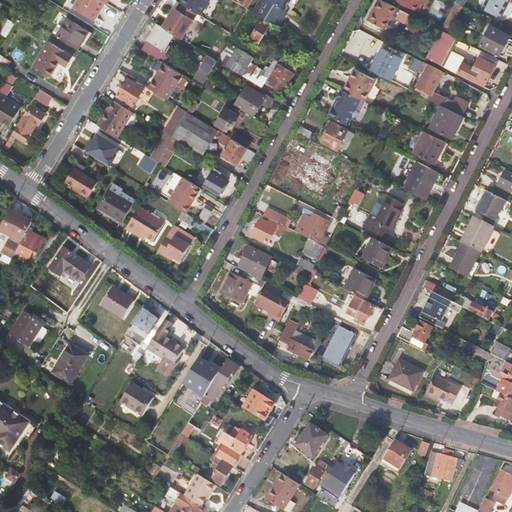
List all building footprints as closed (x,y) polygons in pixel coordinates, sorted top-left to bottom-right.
[(37,0),(31,0),(26,9),(30,12),(37,0)] [(95,21),(106,3),(100,0),(80,0),(75,8),(95,21)] [(261,17),(276,26),(285,9),(281,7),(269,0),(262,0),(255,13),(261,17)] [(402,0),(403,0),(401,4),(417,13),(421,6),(422,7),(425,0),(402,0)] [(457,0),(455,4),(463,8),(467,0),(457,0)] [(506,22),(511,10),(511,0),(496,0),(489,14),(506,22)] [(231,1),(216,25),(222,29),(237,4),(231,1)] [(396,9),(382,2),(370,23),(385,31),(396,9)] [(176,35),(183,40),(199,14),(181,3),(177,10),(175,8),(164,28),(176,35)] [(237,4),(222,29),(233,36),(235,32),(241,23),(244,17),(249,10),(238,3),(237,4)] [(455,4),(441,32),(449,36),(463,8),(455,4)] [(26,9),(22,16),(28,20),(32,13),(30,12),(26,9)] [(258,20),(261,17),(255,13),(249,10),(244,17),(249,19),(251,16),(258,20)] [(1,34),(7,38),(16,24),(9,20),(1,34)] [(79,51),(90,33),(69,20),(64,28),(59,25),(53,35),(79,51)] [(247,44),(255,49),(270,25),(262,20),(247,44)] [(241,23),(235,32),(239,35),(245,27),(241,23)] [(164,28),(159,25),(148,43),(155,48),(151,54),(165,63),(170,55),(165,52),(176,35),(164,28)] [(481,46),(500,55),(506,44),(510,37),(491,27),(481,46)] [(441,32),(426,59),(441,67),(456,40),(449,36),(441,32)] [(79,51),(82,53),(93,35),(90,33),(79,51)] [(155,48),(148,43),(144,50),(151,54),(155,48)] [(35,67),(51,76),(59,64),(67,68),(73,58),(50,44),(35,67)] [(506,44),(500,55),(505,58),(511,46),(506,44)] [(227,67),(262,88),(268,79),(264,75),(255,70),(257,66),(251,62),(254,57),(239,48),(231,62),(227,67)] [(372,72),(392,82),(403,60),(383,50),(372,72)] [(218,62),(227,67),(231,62),(221,56),(218,62)] [(218,62),(211,57),(204,70),(211,75),(218,62)] [(280,65),(292,72),(296,66),(283,59),(280,65)] [(461,65),(456,74),(483,88),(494,67),(478,59),(473,70),(461,65)] [(424,64),(416,60),(412,69),(419,73),(424,64)] [(165,63),(150,89),(170,101),(175,92),(178,87),(185,75),(165,63)] [(285,92),(295,74),(292,72),(280,65),(280,64),(269,82),(276,87),(275,88),(278,90),(279,88),(285,92)] [(255,70),(264,75),(266,71),(257,66),(255,70)] [(442,73),(429,66),(414,93),(442,107),(443,107),(466,119),(472,106),(460,100),(458,105),(447,100),(432,92),(442,73)] [(50,78),(51,76),(35,67),(35,68),(50,78)] [(344,91),(363,101),(365,102),(376,81),(355,71),(344,91)] [(149,88),(138,81),(136,84),(129,80),(118,97),(137,108),(149,88)] [(6,83),(0,92),(0,120),(11,127),(22,109),(8,99),(14,89),(6,83)] [(235,106),(254,118),(262,105),(268,108),(273,99),(260,91),(259,93),(247,86),(235,106)] [(184,90),(178,87),(175,92),(180,95),(184,90)] [(51,97),(40,91),(36,97),(47,104),(51,97)] [(344,91),(343,91),(329,118),(349,128),(354,119),(356,118),(358,114),(358,110),(363,101),(344,91)] [(395,115),(400,104),(392,100),(386,111),(395,115)] [(133,112),(115,101),(103,120),(102,120),(98,126),(100,126),(117,137),(118,137),(133,112)] [(189,112),(192,114),(194,111),(195,112),(200,104),(195,101),(189,112)] [(47,116),(31,106),(24,116),(26,117),(15,135),(27,142),(38,124),(41,126),(47,116)] [(443,107),(442,107),(430,129),(450,140),(456,130),(459,132),(466,119),(443,107)] [(173,121),(166,133),(174,138),(189,112),(182,108),(174,122),(173,121)] [(228,130),(237,115),(225,108),(216,124),(228,130)] [(174,138),(204,156),(219,131),(192,114),(189,112),(174,138)] [(338,151),(348,132),(334,124),(323,143),(338,151)] [(117,137),(100,126),(89,144),(102,151),(110,140),(113,142),(117,137)] [(315,134),(302,126),(297,135),(311,142),(315,134)] [(247,148),(249,149),(252,143),(234,132),(230,138),(247,148)] [(434,165),(439,155),(445,143),(425,133),(414,154),(434,165)] [(247,148),(230,138),(224,134),(219,143),(228,148),(221,158),(228,163),(230,160),(238,165),(247,148)] [(442,156),(448,145),(445,143),(439,155),(442,156)] [(95,150),(91,155),(103,163),(106,157),(95,150)] [(313,165),(324,171),(329,163),(315,155),(310,163),(313,165)] [(306,163),(296,179),(303,183),(312,167),(306,163)] [(418,163),(404,190),(425,200),(439,174),(418,163)] [(312,167),(303,183),(319,192),(329,174),(324,171),(313,165),(312,167)] [(66,183),(89,197),(98,183),(75,169),(66,183)] [(219,194),(227,180),(220,175),(221,173),(214,169),(204,185),(219,194)] [(511,194),(511,175),(506,172),(497,186),(511,194)] [(151,177),(144,188),(149,191),(152,193),(159,181),(151,177)] [(195,203),(203,190),(184,178),(169,203),(183,212),(188,215),(193,208),(191,206),(194,202),(195,203)] [(98,209),(122,223),(135,201),(118,190),(120,188),(113,184),(98,209)] [(504,201),(488,192),(477,212),(494,220),(504,201)] [(391,231),(404,207),(389,200),(377,223),(369,219),(365,226),(386,238),(390,231),(391,231)] [(139,209),(126,230),(134,234),(135,233),(153,244),(165,225),(139,209)] [(207,222),(212,214),(205,209),(200,217),(207,222)] [(267,209),(263,217),(279,225),(283,227),(287,219),(267,209)] [(190,226),(194,219),(188,215),(183,212),(179,219),(190,226)] [(9,213),(0,230),(0,232),(22,244),(28,232),(32,224),(9,213)] [(310,241),(316,244),(327,222),(313,215),(311,219),(304,216),(295,233),(310,241)] [(279,225),(263,217),(252,238),(268,246),(274,235),(279,225)] [(494,228),(474,218),(468,228),(471,229),(463,244),(478,252),(481,253),(494,228)] [(291,221),(287,219),(283,227),(285,228),(286,229),(291,221)] [(279,225),(274,235),(280,238),(285,228),(283,227),(279,225)] [(468,228),(460,243),(463,244),(471,229),(468,228)] [(37,255),(44,241),(28,232),(22,244),(20,247),(14,259),(25,266),(32,253),(37,255)] [(166,241),(158,255),(164,258),(165,256),(180,265),(190,249),(176,240),(172,245),(166,241)] [(392,250),(372,240),(361,261),(381,270),(392,250)] [(311,257),(318,262),(325,249),(316,244),(310,241),(306,250),(313,253),(311,257)] [(10,242),(3,256),(13,261),(14,259),(20,247),(10,242)] [(463,244),(460,243),(447,268),(465,277),(478,252),(463,244)] [(62,277),(65,272),(69,274),(79,259),(65,249),(51,269),(62,277)] [(251,251),(240,271),(259,280),(269,261),(251,251)] [(82,283),(93,268),(79,259),(69,274),(82,283)] [(9,274),(15,263),(13,261),(7,273),(9,274)] [(304,263),(300,269),(311,275),(315,269),(304,263)] [(240,271),(239,270),(235,276),(231,274),(220,293),(242,305),(253,285),(262,289),(265,283),(259,280),(240,271)] [(354,271),(343,292),(364,302),(375,282),(354,271)] [(455,297),(426,282),(423,289),(434,294),(451,303),(455,297)] [(135,301),(113,287),(102,305),(124,320),(135,301)] [(280,302),(282,299),(280,297),(281,294),(267,287),(258,304),(271,312),(270,315),(281,321),(288,307),(280,302)] [(298,300),(285,293),(282,299),(298,307),(301,301),(298,300)] [(306,296),(301,293),(298,300),(301,301),(303,302),(306,296)] [(438,329),(451,303),(434,294),(421,320),(423,321),(434,327),(438,329)] [(457,306),(469,312),(486,321),(490,313),(468,302),(469,301),(466,300),(465,301),(461,298),(457,306)] [(355,300),(350,311),(359,315),(357,319),(355,322),(365,327),(374,310),(355,300)] [(300,313),(305,304),(303,302),(301,301),(298,307),(295,311),(300,313)] [(132,331),(130,330),(125,337),(141,347),(146,340),(147,340),(160,319),(145,310),(132,331)] [(359,315),(350,311),(348,315),(357,319),(359,315)] [(29,347),(44,325),(26,313),(11,335),(29,347)] [(416,334),(403,328),(397,339),(426,353),(429,346),(426,344),(434,327),(423,321),(416,334)] [(159,333),(158,332),(147,349),(175,367),(186,350),(167,338),(173,329),(165,323),(159,333)] [(287,327),(279,342),(291,348),(289,352),(308,362),(313,352),(293,342),(297,332),(287,327)] [(337,366),(352,335),(340,328),(324,359),(337,366)] [(489,354),(460,340),(456,345),(487,362),(489,354)] [(489,354),(502,361),(508,350),(493,342),(491,347),(489,354)] [(87,359),(69,347),(52,375),(70,386),(87,359)] [(234,377),(241,366),(230,358),(222,371),(205,397),(188,425),(193,428),(207,407),(210,409),(214,402),(213,402),(231,375),(234,377)] [(205,397),(222,371),(211,364),(210,366),(207,364),(200,360),(184,385),(205,397)] [(389,381),(412,392),(422,373),(399,362),(389,381)] [(511,400),(511,372),(509,379),(503,376),(496,392),(499,394),(511,400)] [(426,393),(436,398),(444,402),(445,401),(452,405),(459,390),(452,386),(452,388),(433,378),(426,393)] [(410,396),(412,392),(389,381),(387,385),(410,396)] [(143,417),(155,399),(133,384),(120,402),(143,417)] [(256,390),(244,409),(265,422),(277,402),(256,390)] [(434,403),(436,398),(426,393),(424,397),(434,403)] [(508,423),(511,415),(511,400),(499,394),(492,408),(494,409),(490,416),(499,420),(500,418),(508,423)] [(0,401),(0,444),(10,450),(16,442),(21,433),(30,421),(0,401)] [(27,438),(36,425),(30,421),(21,433),(24,435),(27,438)] [(193,428),(188,425),(181,435),(188,439),(194,429),(193,428)] [(313,457),(327,436),(311,425),(297,446),(313,457)] [(227,453),(223,458),(222,460),(234,467),(253,437),(243,431),(241,435),(234,431),(231,437),(225,434),(220,443),(229,449),(227,453)] [(19,444),(24,435),(21,433),(16,442),(19,444)] [(188,439),(181,435),(168,456),(172,458),(182,441),(187,444),(189,440),(188,439)] [(423,440),(419,453),(427,455),(431,442),(423,440)] [(401,469),(412,451),(395,441),(384,459),(401,469)] [(443,455),(433,452),(425,470),(451,477),(457,459),(458,454),(444,450),(443,455)] [(206,476),(222,486),(234,467),(222,460),(214,455),(210,461),(215,464),(206,476)] [(451,477),(425,470),(424,475),(453,483),(464,460),(457,459),(451,477)] [(322,478),(327,481),(334,470),(324,464),(325,462),(323,460),(319,468),(317,467),(313,474),(310,472),(308,476),(311,478),(306,484),(314,489),(322,478)] [(150,470),(148,468),(146,472),(155,478),(161,468),(154,464),(150,470)] [(334,470),(327,481),(323,488),(341,498),(356,475),(351,472),(345,468),(338,464),(334,470)] [(15,482),(21,473),(14,468),(8,478),(15,482)] [(509,499),(511,493),(511,477),(502,473),(493,491),(496,492),(492,499),(505,505),(508,498),(509,499)] [(284,511),(300,486),(282,474),(277,483),(279,484),(268,501),(284,511)] [(216,486),(199,475),(185,497),(202,507),(216,486)] [(277,483),(266,500),(268,501),(279,484),(277,483)] [(482,504),(488,489),(483,487),(476,502),(482,504)] [(202,507),(185,497),(181,494),(176,503),(169,511),(202,511),(205,509),(202,507)] [(486,500),(479,511),(491,511),(495,505),(486,500)]
